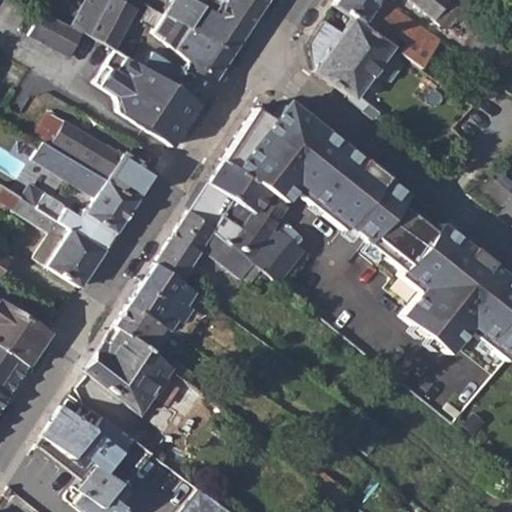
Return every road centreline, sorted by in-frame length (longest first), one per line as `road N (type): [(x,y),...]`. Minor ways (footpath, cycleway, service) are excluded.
road 1 (residential): [(254,52),(0,438)]
road 2 (residential): [(511,252),(254,52)]
